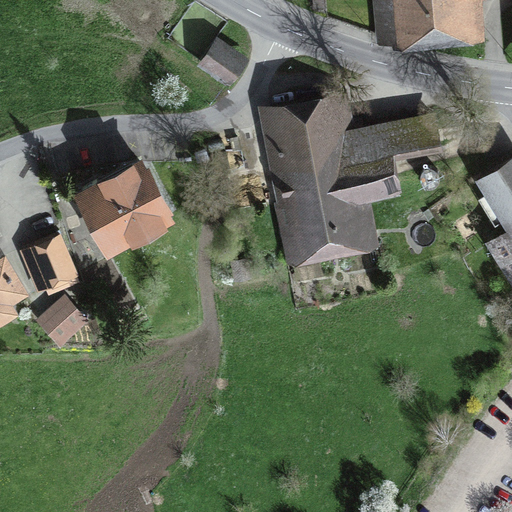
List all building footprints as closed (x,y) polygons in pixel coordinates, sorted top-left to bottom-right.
[(375,0),(378,29),(468,21),(466,0),(375,0)] [(205,60),(226,75),(239,57),(217,42),(205,60)] [(432,113),(343,130),(336,96),(271,109),(298,243),(362,231),(356,201),(398,192),(392,151),(438,142),(432,113)] [(511,156),(482,175),(511,222),(511,227),(492,239),(511,271),(511,156)] [(82,186),(113,244),(167,216),(162,207),(165,205),(144,165),(141,166),(136,157),(82,186)] [(42,232),(44,237),(32,242),(34,246),(23,251),(38,284),(76,268),(62,235),(58,237),(54,227),(42,232)] [(3,260),(0,262),(0,316),(11,310),(5,300),(21,291),(3,260)] [(41,341),(62,321),(48,306),(28,326),(41,341)]
